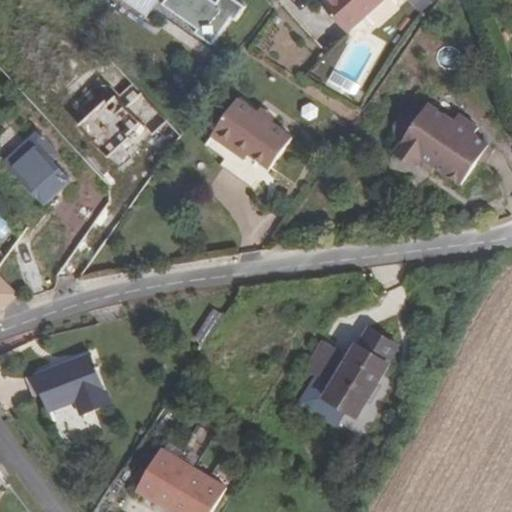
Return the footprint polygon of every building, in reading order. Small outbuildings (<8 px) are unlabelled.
[(105,0),(130,17),(134,13),(145,21),(156,5),(149,0),(105,0)] [(198,34),(213,45),(232,18),(236,21),(246,7),(236,0),(220,0),(218,4),(212,0),(149,0),(156,5),(159,0),(169,0),(165,6),(201,30),(198,34)] [(380,0),(323,0),(321,3),(348,31),(380,0)] [(412,0),(425,11),(434,1),(433,0),(412,0)] [(33,54),(45,67),(55,59),(41,43),(32,52),(33,54)] [(33,54),(14,72),(26,85),(45,67),(33,54)] [(55,59),(45,67),(26,85),(25,86),(40,102),(59,85),(63,88),(73,78),(55,59)] [(126,83),(81,130),(118,165),(129,154),(139,164),(173,128),(126,83)] [(187,103),(197,110),(208,96),(198,88),(187,103)] [(249,156),(270,171),(293,138),(273,124),(258,113),(238,100),(212,138),(240,157),(244,152),(249,156)] [(403,141),(394,154),(416,169),(422,159),(461,186),(478,162),(485,162),(491,153),(489,146),(474,136),(478,129),(459,115),(454,122),(428,105),(419,118),(412,114),(403,116),(395,127),(397,136),(403,141)] [(273,124),(277,118),(262,107),(258,113),(273,124)] [(38,133),(7,161),(45,202),(70,180),(52,160),(46,155),(53,149),(38,133)] [(219,166),(256,191),(270,171),(249,156),(246,161),(240,157),(212,138),(206,146),(224,159),(219,166)] [(52,160),(58,154),(53,149),(46,155),(52,160)] [(246,161),(249,156),(244,152),(240,157),(246,161)] [(0,236),(10,227),(0,216),(0,236)] [(0,306),(15,291),(0,276),(0,306)] [(195,337),(203,349),(225,316),(213,309),(195,337)] [(369,327),(357,345),(389,364),(401,346),(369,327)] [(358,417),(389,364),(357,345),(350,357),(325,342),(308,371),(318,377),(333,386),(326,397),(348,411),(358,417)] [(113,404),(92,354),(36,377),(43,394),(49,408),(77,397),(85,415),(113,404)] [(43,394),(36,377),(26,381),(33,398),(43,394)] [(318,377),(302,403),(339,426),(348,411),(326,397),(333,386),(318,377)] [(138,489),(176,511),(211,511),(228,484),(163,446),(138,489)]
